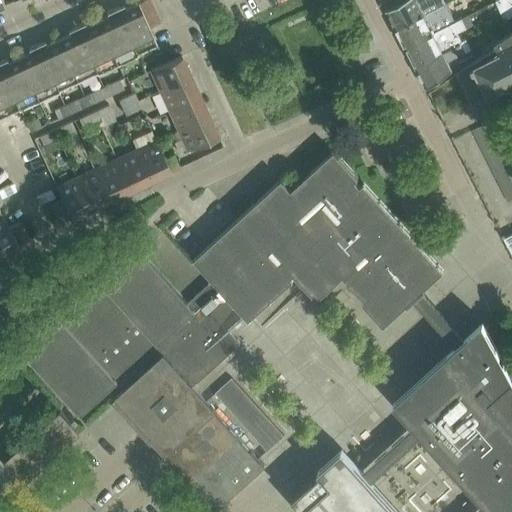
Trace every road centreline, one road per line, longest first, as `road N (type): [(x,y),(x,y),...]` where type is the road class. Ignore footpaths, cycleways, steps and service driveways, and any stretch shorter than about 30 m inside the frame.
road 1 (residential): [(152,219),(181,190),(404,82)]
road 2 (residential): [(470,209),(404,82)]
